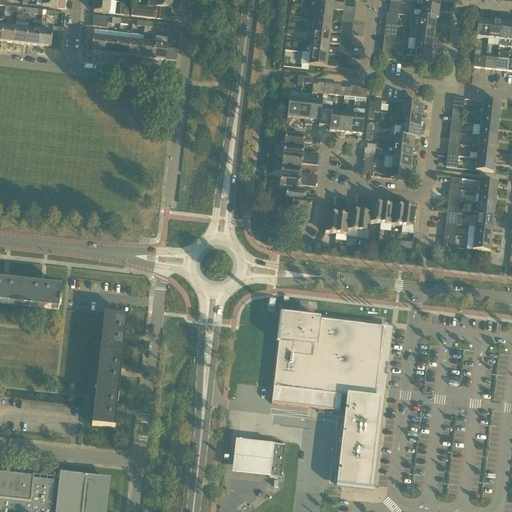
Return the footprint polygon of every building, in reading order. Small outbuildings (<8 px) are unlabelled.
[(58,0),(42,0),(42,7),(57,9),(58,0)] [(95,0),(93,13),(109,15),(110,2),(95,0)] [(154,20),(155,9),(172,11),(173,0),(147,0),(147,8),(132,6),(131,17),(154,20)] [(315,0),(315,9),(333,11),(343,12),(354,13),(355,9),(343,7),(344,5),(334,4),(333,0),(315,0)] [(416,0),(416,6),(439,8),(440,0),(416,0)] [(420,18),(436,20),(438,20),(439,8),(416,6),(414,6),(413,11),(421,12),(420,18)] [(314,20),(331,22),(333,11),(315,9),(314,20)] [(385,25),(397,27),(398,16),(386,14),(385,25)] [(93,17),(92,28),(106,29),(107,18),(93,17)] [(409,28),(416,29),(434,31),(436,20),(420,18),(410,17),(409,28)] [(312,31),(330,33),(351,36),(352,31),(341,30),(341,29),(331,27),(331,22),(314,20),(312,31)] [(476,38),(489,39),(490,22),(478,20),(476,38)] [(489,39),(500,40),(502,23),(490,22),(489,39)] [(510,48),(511,42),(511,27),(511,23),(502,23),(500,40),(499,47),(510,48)] [(2,27),(1,43),(13,44),(15,28),(2,27)] [(15,28),(13,44),(25,45),(27,30),(15,28)] [(415,40),(433,42),(434,31),(416,29),(415,40)] [(27,30),(25,45),(38,47),(40,31),(27,30)] [(40,31),(38,47),(51,48),(52,33),(40,31)] [(311,43),(329,45),(339,46),(350,47),(351,43),(340,41),(340,39),(330,38),(330,33),(312,31),(311,43)] [(93,37),(92,47),(91,53),(103,54),(105,39),(93,37)] [(105,39),(103,54),(116,56),(118,40),(105,39)] [(118,40),(116,56),(128,57),(130,42),(118,40)] [(415,40),(414,51),(432,53),(433,42),(415,40)] [(130,42),(128,57),(140,59),(142,43),(130,42)] [(153,60),(155,45),(142,43),(140,59),(153,60)] [(329,45),(311,43),(310,54),(328,56),(349,59),(349,54),(338,53),(338,50),(328,49),(329,45)] [(155,45),(153,60),(166,62),(167,46),(155,45)] [(394,49),(383,48),(381,60),(393,61),(394,49)] [(432,53),(414,51),(406,50),(405,56),(413,57),(413,63),(430,65),(432,53)] [(328,56),(310,54),(308,66),(326,68),(336,69),(348,70),(348,66),(337,64),(337,63),(327,62),(328,56)] [(487,58),(485,70),(497,71),(498,59),(487,58)] [(497,71),(507,72),(509,60),(498,59),(497,71)] [(354,101),(365,103),(367,91),(356,90),(354,101)] [(452,112),(463,113),(465,100),(453,99),(452,112)] [(298,120),(300,101),(289,100),(286,124),(290,124),(291,120),(298,120)] [(308,126),(311,102),(300,101),(298,120),(305,121),(304,126),(308,126)] [(321,108),(322,103),(311,102),(308,126),(312,126),(312,122),(319,123),(321,108)] [(374,105),(369,104),(369,112),(374,113),(380,114),(381,105),(385,105),(386,103),(375,102),(374,105)] [(500,105),(483,103),(481,115),(499,117),(500,105)] [(402,116),(421,118),(422,111),(427,111),(427,108),(403,105),(402,116)] [(331,113),(332,113),(332,109),(321,108),(319,123),(318,127),(326,128),(325,132),(329,133),(331,113)] [(451,123),(462,124),(463,113),(452,112),(451,123)] [(339,138),(342,115),(332,113),(331,113),(329,133),(336,134),(336,138),(339,138)] [(350,135),(353,116),(342,115),(339,138),(343,139),(343,134),(350,135)] [(480,126),(498,128),(499,117),(481,115),(480,126)] [(353,116),(350,135),(358,136),(357,140),(361,141),(364,117),(353,116)] [(401,126),(425,129),(425,126),(421,125),(421,118),(402,116),(401,126)] [(449,134),(461,135),(462,124),(451,123),(449,134)] [(400,138),(414,139),(419,140),(420,132),(424,133),(425,129),(401,126),(401,127),(394,127),(393,137),(395,137),(400,138)] [(498,128),(480,126),(479,137),(496,139),(498,128)] [(285,136),(284,147),(303,149),(304,142),(311,143),(311,139),(304,138),(285,136)] [(394,148),(417,150),(418,147),(413,146),(414,139),(400,138),(395,137),(394,148)] [(496,139),(479,137),(478,149),(495,151),(496,139)] [(447,157),(458,158),(460,147),(448,145),(447,157)] [(283,157),(309,160),(309,156),(302,156),(303,149),(284,147),(283,157)] [(392,158),(412,160),(413,153),(417,154),(417,150),(394,148),(387,147),(386,158),(392,159),(392,158)] [(468,154),(477,155),(476,160),(494,162),(495,151),(478,149),(469,148),(468,154)] [(281,168),(301,170),(302,163),(308,164),(309,160),(283,157),(281,168)] [(446,168),(457,170),(458,158),(447,157),(446,168)] [(392,159),(391,169),(415,172),(415,168),(411,168),(412,160),(392,158),(392,159)] [(475,172),(479,172),(493,174),(494,162),(476,160),(475,172)] [(280,179),(306,182),(307,178),(300,177),(301,170),(281,168),(280,179)] [(415,172),(391,169),(390,180),(409,182),(410,175),(415,175),(415,172)] [(286,191),(299,191),(299,185),(306,186),(306,182),(280,179),(279,190),(286,191)] [(449,191),(460,192),(462,180),(450,179),(449,191)] [(498,184),(480,182),(479,194),(496,196),(498,184)] [(292,202),(311,204),(312,200),(305,199),(306,192),(299,191),(286,191),(285,202),(292,202)] [(496,196),(479,194),(477,206),(495,208),(496,196)] [(369,224),(370,224),(380,225),(383,199),(379,199),(378,206),(371,205),(370,215),(369,224)] [(380,225),(391,227),(393,207),(386,206),(387,200),(383,199),(380,225)] [(391,227),(402,228),(405,202),(401,201),(400,208),(393,207),(391,227)] [(311,204),(292,202),(291,213),(292,213),(292,218),(309,220),(311,204)] [(409,202),(405,202),(402,228),(413,229),(415,210),(408,209),(409,202)] [(347,232),(358,233),(361,207),(357,206),(356,213),(349,212),(348,217),(349,217),(347,232)] [(477,206),(476,217),(494,219),(495,208),(477,206)] [(369,234),(370,224),(369,224),(370,215),(364,214),(365,207),(361,207),(358,233),(369,234)] [(325,234),(336,235),(339,209),(335,209),(334,216),(327,215),(325,234)] [(339,209),(336,235),(347,237),(347,232),(349,217),(348,217),(342,216),(343,210),(339,209)] [(458,215),(446,214),(445,226),(457,227),(458,215)] [(494,219),(476,217),(475,229),(492,231),(494,219)] [(492,231),(475,229),(473,240),(491,241),(492,231)] [(367,246),(374,247),(375,237),(369,236),(367,246)] [(455,238),(444,236),(443,248),(454,249),(455,238)] [(473,240),(472,251),(473,251),(490,253),(491,241),(473,240)] [(0,303),(21,306),(23,283),(0,280),(0,303)] [(61,288),(44,286),(23,283),(21,306),(58,311),(59,305),(61,305),(61,300),(60,300),(61,288)] [(123,355),(125,339),(125,334),(127,318),(104,315),(100,353),(123,355)] [(339,411),(341,396),(347,397),(347,396),(375,400),(377,387),(376,387),(377,377),(378,377),(378,375),(377,375),(379,365),(380,363),(379,363),(380,353),(381,354),(381,351),(380,351),(381,342),(382,342),(382,339),(383,330),(384,330),(384,328),(366,326),(320,321),(282,316),(280,316),(277,340),(279,341),(278,344),(271,403),(339,411)] [(119,392),(120,376),(123,355),(100,353),(96,390),(119,392)] [(114,429),(116,413),(119,392),(96,390),(92,427),(114,429)] [(347,396),(347,397),(346,411),(379,416),(379,415),(380,402),(381,402),(381,400),(375,400),(347,396)] [(346,411),(344,427),(377,431),(377,430),(377,429),(378,417),(379,417),(379,416),(346,411)] [(372,445),(375,445),(376,444),(375,444),(376,432),(377,432),(377,431),(344,427),(341,451),(360,454),(361,449),(368,450),(369,445),(372,446),(372,445)] [(248,474),(268,477),(269,477),(273,447),(272,447),(272,445),(272,443),(252,441),(234,439),(230,472),(248,474)] [(272,445),(272,447),(273,447),(269,477),(268,477),(268,478),(270,478),(279,479),(279,480),(281,480),(285,446),(283,446),(283,447),(280,447),(273,446),(274,445),(272,445)] [(375,447),(375,445),(372,445),(372,446),(369,445),(368,450),(361,449),(360,454),(360,459),(374,460),(374,459),(373,459),(375,446),(375,447)] [(338,471),(372,475),(372,474),(371,474),(373,461),(374,461),(374,460),(360,459),(360,454),(341,451),(338,471)] [(369,492),(369,491),(370,491),(370,489),(371,476),(372,476),(372,475),(338,471),(337,487),(337,489),(369,492)] [(0,511),(103,511),(106,482),(62,477),(62,476),(54,475),(53,483),(33,481),(33,477),(32,477),(32,479),(0,475),(0,511)]
